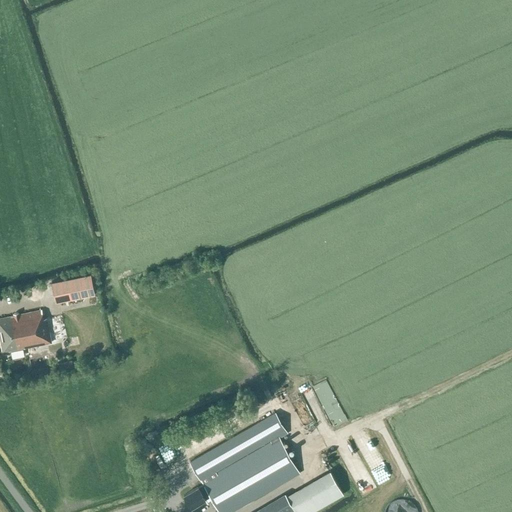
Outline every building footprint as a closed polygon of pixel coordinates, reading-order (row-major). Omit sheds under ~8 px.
[(51,282),(55,302),(95,294),(91,274),(51,282)] [(43,319),(41,310),(0,318),(0,339),(2,352),(52,342),(46,318),(43,319)] [(346,420),(329,377),(314,383),(332,426),(346,420)] [(202,482),(279,437),(287,433),(275,412),(190,461),(202,482)] [(279,437),(202,482),(203,484),(213,500),(219,511),(229,511),(291,477),(299,472),(279,437)] [(286,495),(286,496),(295,511),(312,511),(343,494),(329,470),(286,495)] [(213,500),(203,484),(198,487),(198,486),(184,495),(191,507),(205,499),(207,504),(213,500)] [(295,511),(286,496),(258,511),(295,511)] [(413,511),(415,506),(402,502),(400,510),(403,511),(413,511)]
